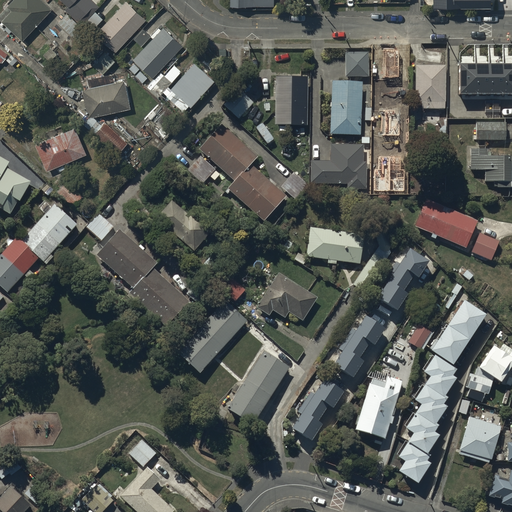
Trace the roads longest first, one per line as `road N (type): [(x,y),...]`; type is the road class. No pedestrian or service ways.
road 1 (residential): [(511,25),(222,27),(182,0)]
road 2 (unclassified): [(246,511),(262,493),(297,484),(398,511)]
